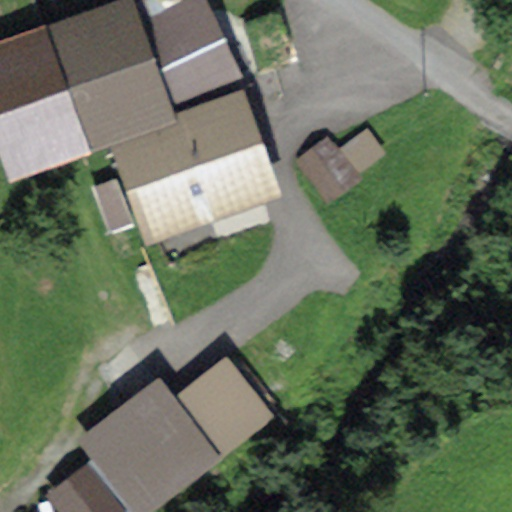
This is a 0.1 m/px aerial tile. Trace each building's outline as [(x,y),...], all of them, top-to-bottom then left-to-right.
[(142,29),(180,106),(231,81),(194,4),(142,29)] [(154,115),(117,13),(45,38),(82,141),(154,115)] [(121,144),(152,230),(262,191),(231,105),(121,144)] [(339,204),(361,184),(323,143),(301,163),(339,204)] [(136,242),(127,178),(99,182),(108,245),(136,242)] [(158,377),(78,442),(134,511),(156,511),(273,419),(227,363),(179,402),(158,377)]
